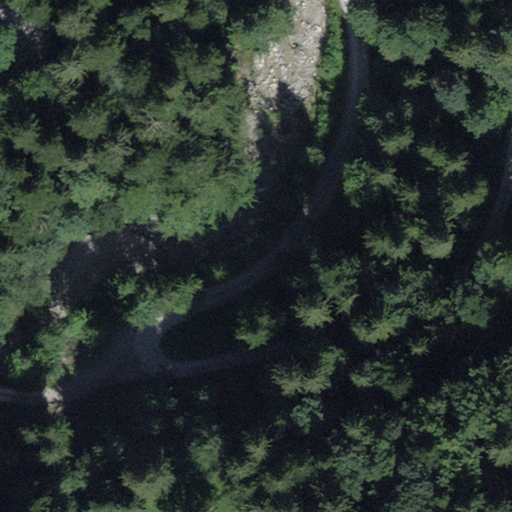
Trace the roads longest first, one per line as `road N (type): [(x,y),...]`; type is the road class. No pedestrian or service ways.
road 1 (track): [(338,0),(343,106),(325,166),(266,239),(141,355),(189,375),(315,334),(474,227),(511,137)]
road 2 (track): [(0,397),(54,397),(141,355)]
